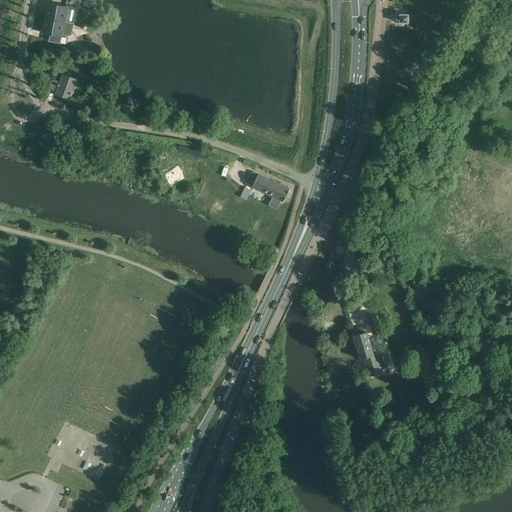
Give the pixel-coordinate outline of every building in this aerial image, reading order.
[(48,3),(45,18),(62,21),(68,22),(70,22),(73,23),(76,7),(73,7),(72,11),(67,9),(67,7),(48,3)] [(410,30),(411,24),(412,24),(413,13),(411,13),(411,7),(409,7),(409,13),(398,12),(398,24),(409,24),(409,30),(410,30)] [(45,18),(42,32),(51,34),(50,41),(61,43),(62,34),(65,35),(66,35),(67,35),(68,34),(69,34),(70,34),(70,33),(71,33),(71,32),(72,32),(72,31),(73,30),(74,23),(73,23),(70,22),(68,22),(62,21),(45,18)] [(84,87),(76,84),(77,80),(63,75),(59,84),(58,83),(57,86),(58,86),(56,94),(78,102),(84,87)] [(253,171),(249,180),(247,184),(273,197),(269,205),(277,209),(281,201),(284,202),(290,189),(253,171)] [(247,200),(251,190),(245,187),(240,197),(247,200)] [(380,330),(378,323),(375,313),(367,315),(372,332),(380,330)] [(354,336),(356,345),(360,359),(362,358),(368,377),(383,372),(382,370),(390,367),(387,354),(378,357),(377,354),(373,355),(367,332),(362,333),(360,328),(353,330),(354,335),(354,336)] [(391,394),(383,396),(385,403),(393,401),(393,399),(391,394)] [(371,439),(375,445),(382,441),(379,435),(371,439)]
